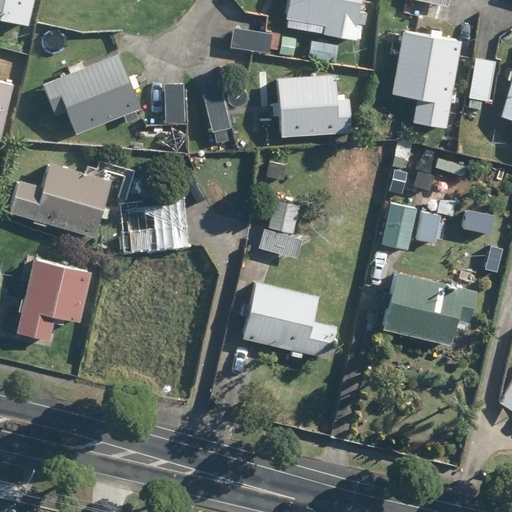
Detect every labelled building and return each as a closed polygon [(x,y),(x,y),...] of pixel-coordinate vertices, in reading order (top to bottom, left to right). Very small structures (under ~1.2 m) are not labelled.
[(0,0),(0,22),(23,26),(27,0),(0,0)] [(318,34),(349,40),(355,0),(280,0),(278,19),(319,25),(318,34)] [(386,95),(411,99),(407,123),(442,128),(456,40),(396,31),(386,95)] [(48,115),(59,111),(68,135),(134,109),(125,85),(127,84),(115,53),(36,83),(48,115)] [(496,116),(511,120),(511,58),(510,58),(496,116)] [(487,102),(492,63),(470,60),(463,109),(478,111),(479,101),(487,102)] [(328,75),(272,78),(275,136),(345,132),(343,99),(329,100),(328,75)] [(181,83),(160,83),(159,123),(180,123),(181,83)] [(217,89),(197,95),(209,135),(229,129),(217,89)] [(493,161),(470,159),(469,179),(491,181),(493,161)] [(463,165),(433,160),(431,174),(413,171),(409,195),(457,202),(463,165)] [(11,181),(1,211),(88,238),(105,181),(43,163),(35,188),(11,181)] [(116,206),(123,254),(190,244),(184,196),(116,206)] [(295,205),(270,202),(266,230),(291,233),(295,205)] [(415,208),(386,202),(377,243),(406,249),(415,208)] [(299,239),(259,230),(254,250),(294,259),(299,239)] [(51,339),(56,316),(80,321),(90,272),(31,260),(16,332),(51,339)] [(470,290),(388,273),(376,330),(443,344),(448,320),(463,323),(470,290)] [(340,328),(316,322),(322,297),(259,282),(245,338),(332,360),(340,328)]
